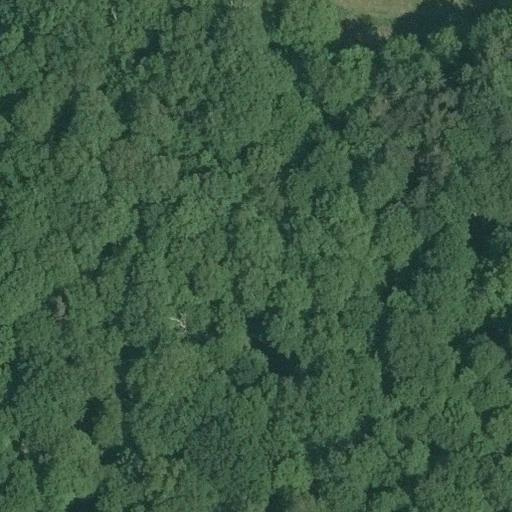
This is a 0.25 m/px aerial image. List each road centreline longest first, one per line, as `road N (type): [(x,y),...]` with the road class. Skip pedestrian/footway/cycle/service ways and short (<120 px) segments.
road 1 (track): [(0,476),(511,239)]
road 2 (track): [(243,0),(397,292)]
road 3 (track): [(511,390),(397,292)]
